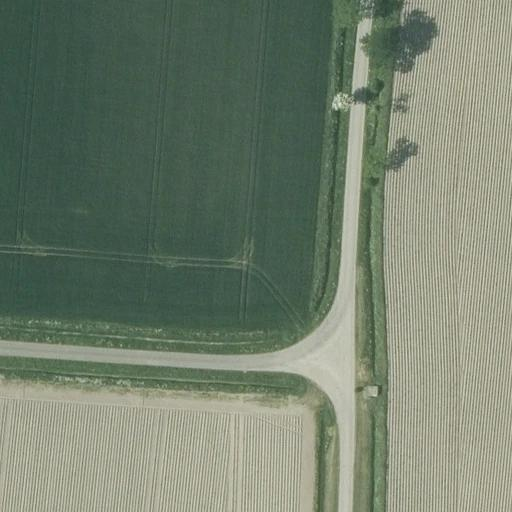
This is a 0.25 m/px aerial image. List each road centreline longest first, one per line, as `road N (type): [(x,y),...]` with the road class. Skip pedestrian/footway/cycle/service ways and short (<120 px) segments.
road 1 (unclassified): [(368,0),(343,365)]
road 2 (unclassified): [(343,365),(0,343)]
road 3 (unclassified): [(341,511),(343,365)]
